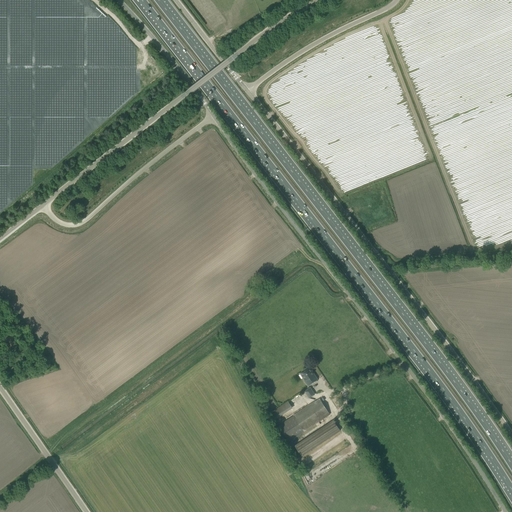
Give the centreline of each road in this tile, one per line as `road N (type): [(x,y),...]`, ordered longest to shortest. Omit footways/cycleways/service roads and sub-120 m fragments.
road 1 (motorway): [(141,0),(441,386),(511,491)]
road 2 (motorway): [(511,466),(158,0)]
road 3 (unclassified): [(511,511),(212,115)]
road 4 (unclassified): [(511,436),(247,90)]
road 5 (unclassified): [(42,205),(313,0)]
road 6 (unclassified): [(42,205),(77,226),(212,115)]
road 7 (unclassified): [(247,90),(398,0)]
road 8 (unclassified): [(86,511),(0,387)]
road 9 (unclassified): [(212,115),(116,0)]
road 10 (track): [(511,258),(389,272)]
